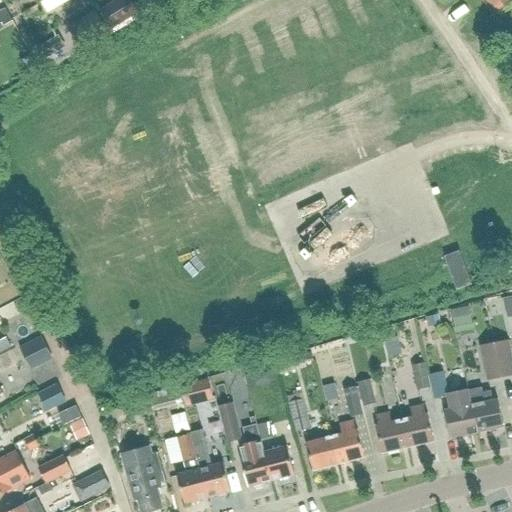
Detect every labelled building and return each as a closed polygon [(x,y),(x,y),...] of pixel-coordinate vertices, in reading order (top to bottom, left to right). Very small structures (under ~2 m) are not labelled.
[(36,0),(39,4),(42,2),(48,12),(68,0),(36,0)] [(116,0),(100,10),(112,28),(138,13),(129,0),(116,0)] [(510,1),(508,0),(487,0),(497,12),(510,1)] [(107,30),(96,13),(78,24),(89,41),(107,30)] [(58,34),(39,46),(46,58),(63,48),(66,46),(58,34)] [(471,284),(459,250),(444,256),(456,289),(471,284)] [(40,335),(19,346),(31,370),(52,359),(40,335)] [(0,340),(0,353),(11,347),(6,337),(0,340)] [(511,352),(510,340),(495,343),(502,376),(511,374),(511,352)] [(495,343),(482,345),(489,379),(502,376),(495,343)] [(310,352),(277,362),(281,374),(295,370),(294,366),(313,360),(310,352)] [(411,364),(417,389),(429,386),(424,361),(411,364)] [(427,373),(433,398),(449,395),(443,370),(427,373)] [(245,393),(260,390),(257,375),(242,378),(245,393)] [(180,385),(184,401),(185,407),(214,399),(207,378),(180,385)] [(370,378),(357,381),(363,405),(376,402),(370,378)] [(47,411),(66,402),(57,384),(38,393),(47,411)] [(183,401),(179,385),(149,393),(153,409),(155,408),(156,410),(177,404),(177,403),(183,401)] [(361,399),(359,400),(356,385),(344,388),(347,402),(346,403),(350,419),(365,415),(361,399)] [(483,386),(469,389),(473,403),(478,431),(504,426),(498,398),(493,399),(491,390),(484,391),(483,386)] [(451,407),(447,408),(452,437),(478,431),(473,403),(469,389),(457,391),(458,397),(449,399),(451,407)] [(286,396),(295,431),(310,428),(301,392),(286,396)] [(124,402),(128,415),(150,408),(146,396),(124,402)] [(233,401),(219,404),(217,404),(227,442),(243,438),(233,401)] [(411,407),(413,416),(403,418),(409,446),(435,441),(429,413),(426,413),(423,403),(411,407)] [(77,406),(76,404),(47,418),(52,429),(81,416),(77,406)] [(376,414),(379,423),(377,424),(383,452),(409,446),(403,418),(392,421),(390,411),(376,414)] [(76,440),(90,434),(83,419),(70,425),(76,440)] [(340,423),(342,432),(333,435),(340,463),(366,456),(359,428),(356,429),(353,419),(340,423)] [(270,422),(258,425),(272,478),(295,472),(288,445),(265,451),(262,439),(274,436),(272,427),(272,428),(270,422)] [(248,445),(239,447),(249,484),(251,484),(254,488),(264,486),(264,480),(272,478),(258,425),(257,425),(257,423),(243,427),(248,445)] [(203,431),(191,433),(198,455),(200,467),(208,495),(231,489),(224,461),(211,465),(203,431)] [(178,436),(181,451),(186,471),(177,473),(185,501),(208,495),(200,467),(198,455),(191,433),(178,436)] [(34,434),(25,438),(31,448),(39,444),(34,434)] [(314,469),(340,463),(333,435),(307,441),(314,469)] [(159,511),(160,511),(159,508),(164,507),(158,487),(162,486),(154,458),(150,444),(121,452),(125,466),(135,500),(138,499),(141,511),(146,511),(159,511)] [(80,447),(81,457),(103,455),(102,445),(80,447)] [(0,493),(12,487),(31,477),(17,449),(0,458),(0,493)] [(71,470),(64,456),(38,469),(45,483),(71,470)] [(85,478),(93,495),(109,487),(101,470),(85,478)] [(25,502),(6,511),(43,511),(36,497),(25,502)]
